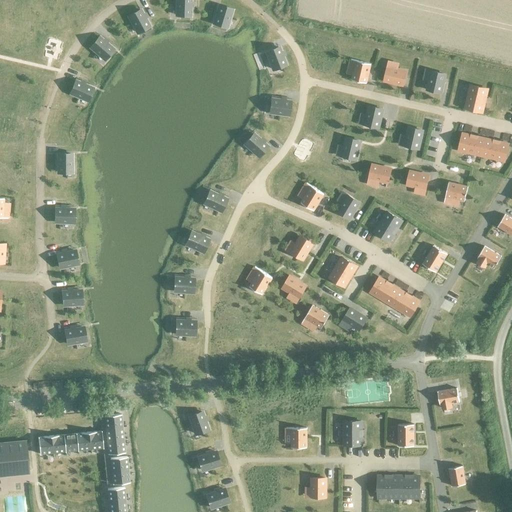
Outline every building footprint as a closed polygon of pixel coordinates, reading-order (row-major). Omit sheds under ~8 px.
[(188,0),(175,0),(175,15),(189,15),(188,0)] [(218,5),(213,23),(226,27),(231,9),(218,5)] [(139,10),(128,17),(136,33),(148,26),(139,10)] [(99,38),(90,48),(103,60),(112,50),(99,38)] [(278,46),(265,51),(272,68),(285,63),(278,46)] [(366,84),(370,64),(350,60),(349,64),(355,65),(351,80),(366,84)] [(402,85),(405,72),(387,68),(384,81),(402,85)] [(440,93),(444,75),(431,71),(427,90),(440,93)] [(75,81),(70,94),(86,101),(92,88),(75,81)] [(482,112),(487,89),(470,86),(465,108),(482,112)] [(271,99),(270,113),(288,115),(290,102),(271,99)] [(378,128),(382,110),(369,107),(364,125),(378,128)] [(418,150),(422,131),(408,128),(404,146),(418,150)] [(253,134),(244,144),(258,156),(267,146),(253,134)] [(481,156),(485,139),(462,134),(458,151),(481,156)] [(355,160),(359,141),(346,138),(342,156),(355,160)] [(504,161),(507,144),(485,139),(481,156),(504,161)] [(71,155),(58,155),(58,174),(72,173),(71,155)] [(387,183),(390,169),(372,165),(369,178),(387,183)] [(425,189),(428,176),(410,171),(407,185),(425,189)] [(464,202),(467,187),(448,182),(444,202),(448,203),(449,198),(464,202)] [(313,211),(323,194),(306,183),(304,187),(308,190),(300,203),(313,211)] [(209,191),(204,204),(220,211),(226,199),(209,191)] [(349,218),(359,202),(347,195),(337,211),(349,218)] [(73,210),(55,209),(55,223),(73,223),(73,210)] [(389,241),(401,221),(386,212),(374,232),(389,241)] [(511,235),(511,219),(504,215),(497,227),(511,235)] [(191,232),(186,245),(202,252),(208,240),(191,232)] [(302,260),(312,244),(300,237),(291,253),(302,260)] [(435,272),(447,254),(434,246),(422,264),(435,272)] [(494,268),(501,256),(484,246),(477,258),(478,259),(477,261),(486,267),(487,264),(494,268)] [(74,251),(56,255),(59,268),(77,265),(74,251)] [(344,287),(356,267),(341,258),(329,278),(344,287)] [(262,295),(272,278),(254,267),(252,271),(257,274),(249,287),(262,295)] [(298,298),(305,286),(289,276),(282,288),(298,298)] [(175,278),(174,291),(192,293),(193,279),(175,278)] [(418,302),(379,278),(370,293),(409,317),(418,302)] [(81,291),(62,292),(63,306),(82,304),(81,291)] [(321,329),(329,316),(312,305),(301,323),(305,325),(308,321),(321,329)] [(366,318),(350,309),(343,320),(358,330),(366,318)] [(194,335),(195,321),(176,321),(176,334),(194,335)] [(83,328),(65,331),(67,345),(85,341),(83,328)] [(460,401),(457,388),(438,391),(440,405),(442,404),(442,407),(453,405),(452,402),(460,401)] [(202,412),(189,416),(195,433),(208,429),(202,412)] [(121,414),(104,416),(105,429),(122,427),(121,414)] [(362,445),(362,421),(344,421),(344,445),(362,445)] [(414,445),(414,424),(399,424),(399,445),(414,445)] [(122,427),(105,429),(106,441),(123,440),(122,427)] [(306,447),(306,427),(285,427),(285,432),(290,432),(290,447),(306,447)] [(95,431),(88,432),(90,449),(103,448),(101,431),(95,432),(95,431)] [(81,433),(76,434),(77,450),(90,449),(88,432),(81,433)] [(76,434),(63,435),(65,452),(77,450),(76,434)] [(58,435),(50,436),(52,453),(58,452),(65,452),(63,435),(58,435)] [(43,437),(37,437),(39,454),(52,453),(50,436),(43,437)] [(123,440),(106,441),(108,454),(125,453),(123,440)] [(0,475),(5,475),(28,472),(25,442),(0,444),(0,475)] [(216,452),(198,458),(202,471),(220,465),(216,452)] [(127,457),(110,458),(111,471),(128,469),(127,465),(127,457)] [(466,483),(463,465),(449,467),(452,486),(466,483)] [(128,469),(111,471),(112,484),(129,482),(128,469)] [(388,498),(388,476),(378,476),(378,498),(388,498)] [(398,498),(398,476),(388,476),(388,498),(398,498)] [(409,498),(409,476),(398,476),(398,498),(409,498)] [(419,498),(419,476),(409,476),(409,498),(419,498)] [(326,497),(326,478),(312,478),(312,497),(326,497)] [(124,487),(107,489),(108,502),(125,500),(124,487)] [(224,490),(207,495),(211,508),(228,502),(224,490)] [(126,511),(125,500),(108,502),(109,511),(126,511)]
